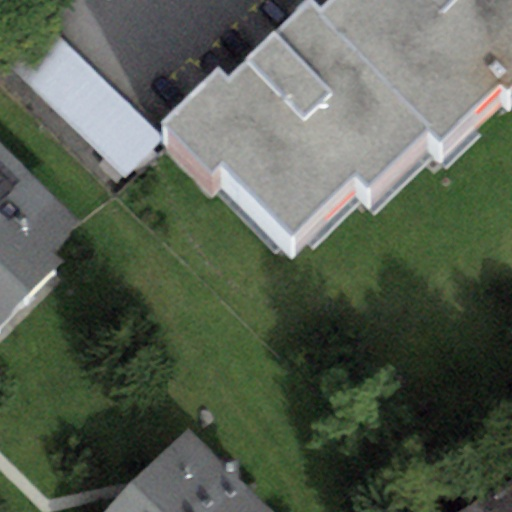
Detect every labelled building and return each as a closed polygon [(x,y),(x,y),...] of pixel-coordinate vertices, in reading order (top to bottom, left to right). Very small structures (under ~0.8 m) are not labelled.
[(214,101),(161,153),(207,198),(217,189),(293,263),(355,201),(365,211),(422,153),(435,166),(497,104),(510,116),(511,114),(511,0),(359,0),(360,0),(316,45),(302,32),(224,111),(214,101)] [(131,182),(164,148),(55,40),(22,74),(131,182)] [(0,300),(59,242),(0,182),(0,300)] [(480,500),(459,511),(511,511),(511,448),(466,477),(480,500)] [(239,511),(175,450),(115,511),(239,511)]
